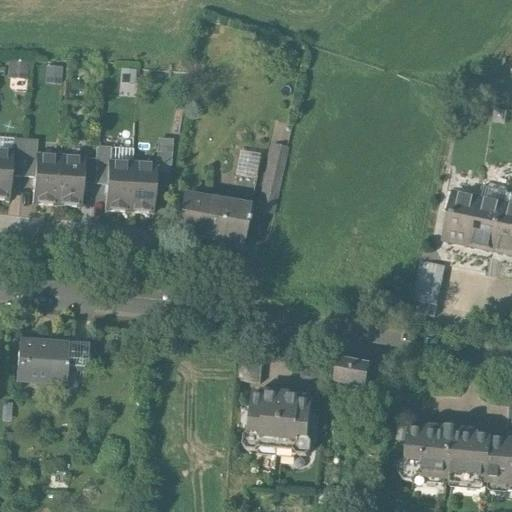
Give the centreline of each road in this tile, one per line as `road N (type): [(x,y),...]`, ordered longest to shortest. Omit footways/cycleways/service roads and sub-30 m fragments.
road 1 (residential): [(0,286),(138,297),(511,367)]
road 2 (residential): [(0,226),(152,238)]
